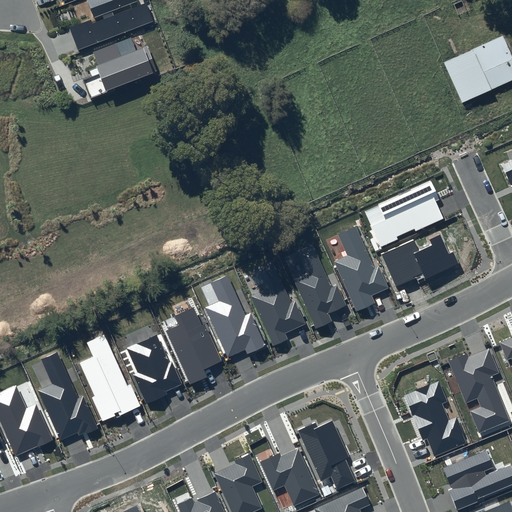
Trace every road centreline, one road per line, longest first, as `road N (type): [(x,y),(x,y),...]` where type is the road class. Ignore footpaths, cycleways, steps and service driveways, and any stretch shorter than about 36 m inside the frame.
road 1 (residential): [(351,355),(47,493)]
road 2 (residential): [(511,280),(351,355)]
road 3 (residential): [(415,511),(351,355)]
